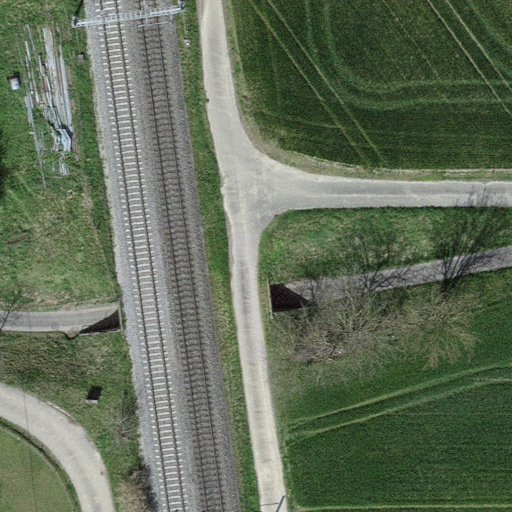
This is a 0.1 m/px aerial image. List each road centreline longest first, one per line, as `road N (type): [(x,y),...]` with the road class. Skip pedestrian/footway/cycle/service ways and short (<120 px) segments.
road 1 (track): [(216,0),(241,198),(511,200)]
road 2 (track): [(241,198),(276,511)]
road 3 (track): [(95,511),(59,435),(0,408)]
